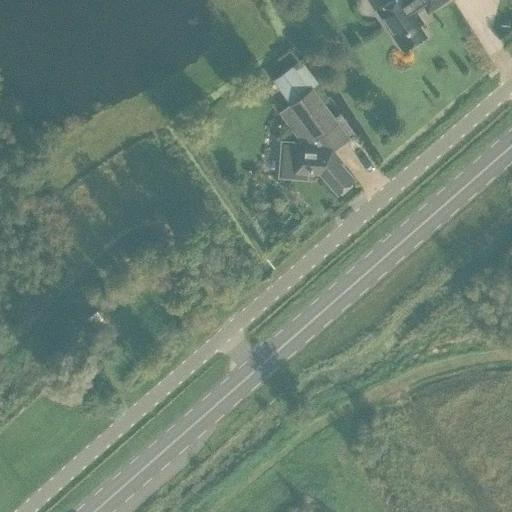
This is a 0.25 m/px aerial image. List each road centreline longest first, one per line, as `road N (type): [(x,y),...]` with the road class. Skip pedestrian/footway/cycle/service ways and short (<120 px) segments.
road 1 (unclassified): [(25,511),(511,84)]
road 2 (primary): [(92,511),(511,146)]
